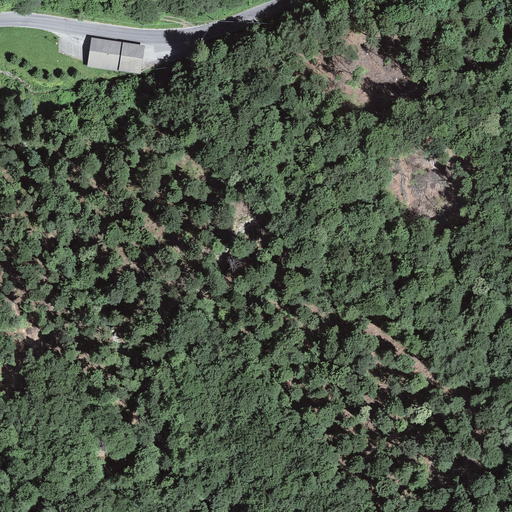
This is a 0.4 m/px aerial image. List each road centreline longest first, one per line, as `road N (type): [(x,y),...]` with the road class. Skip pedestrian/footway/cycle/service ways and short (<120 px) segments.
road 1 (track): [(511,35),(342,150),(249,224),(207,271),(171,335),(166,409),(179,471),(101,451),(34,511)]
road 2 (secondary): [(0,20),(186,36),(291,0)]
